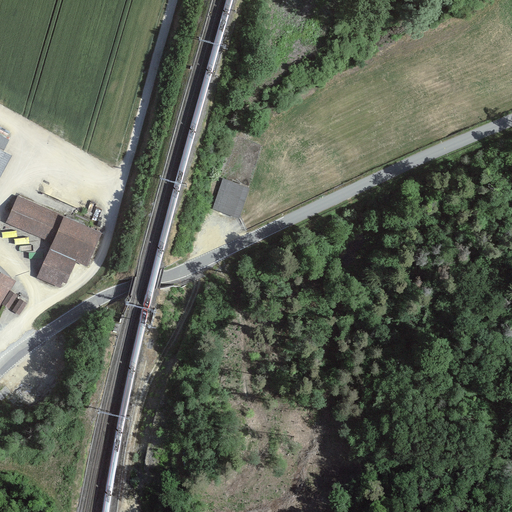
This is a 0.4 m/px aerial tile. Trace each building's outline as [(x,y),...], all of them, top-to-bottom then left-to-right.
[(0,168),(11,147),(0,141),(0,168)] [(211,210),(238,219),(248,189),(221,180),(211,210)] [(61,207),(15,186),(3,213),(50,234),(61,207)] [(102,224),(61,207),(50,234),(47,240),(74,253),(87,258),(102,224)] [(74,253),(47,240),(34,269),(62,281),(74,253)] [(0,303),(14,281),(0,272),(0,303)] [(11,307),(20,313),(29,301),(19,295),(11,307)]
